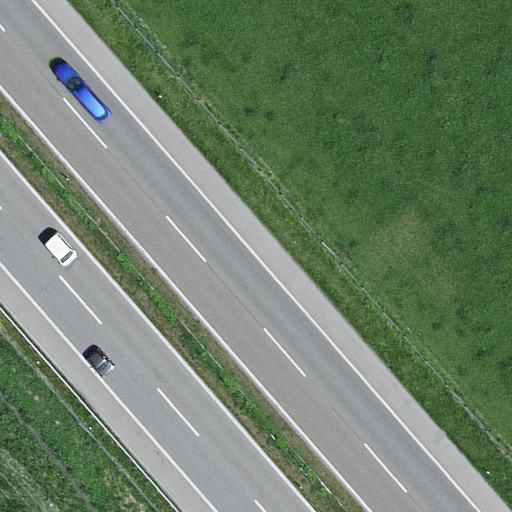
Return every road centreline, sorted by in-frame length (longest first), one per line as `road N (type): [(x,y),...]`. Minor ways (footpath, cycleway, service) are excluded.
road 1 (motorway): [(429,511),(0,25)]
road 2 (motorway): [(0,202),(270,511)]
